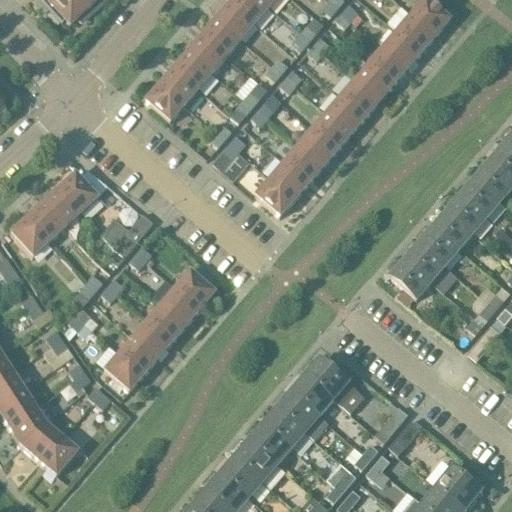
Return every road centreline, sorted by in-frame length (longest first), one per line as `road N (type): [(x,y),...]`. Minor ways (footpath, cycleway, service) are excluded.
road 1 (residential): [(245,254),(70,103)]
road 2 (residential): [(511,452),(347,319)]
road 3 (residential): [(70,103),(159,0)]
